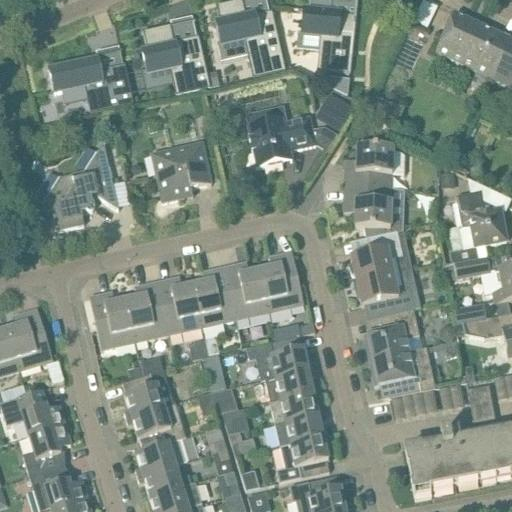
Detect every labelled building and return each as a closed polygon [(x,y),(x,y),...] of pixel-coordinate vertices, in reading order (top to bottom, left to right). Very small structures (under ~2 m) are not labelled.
[(297,37),(296,52),(318,55),(316,74),(350,78),(355,21),(339,19),(340,17),(330,16),(331,2),(332,2),(333,0),(328,0),(310,0),(309,14),(303,13),(301,37),(297,37)] [(243,3),(215,9),(215,10),(217,10),(220,24),(216,25),(220,45),(216,46),(220,65),(248,59),(253,82),(285,74),(272,15),(269,15),(254,19),(254,17),(245,19),(242,4),(243,4),(243,3)] [(436,56),(497,84),(511,53),(511,44),(454,17),(436,56)] [(171,29),(141,35),(142,37),(143,36),(147,53),(142,54),(147,78),(170,73),(173,88),(176,99),(210,91),(204,65),(198,40),(196,41),(174,46),(170,30),(171,30),(171,29)] [(511,53),(497,84),(511,91),(511,53)] [(91,118),(134,109),(125,70),(99,75),(96,60),(49,69),(55,97),(85,91),(91,118)] [(316,79),(316,84),(348,99),(349,83),(316,79)] [(315,121),(340,136),(355,111),(330,95),(315,121)] [(267,127),(248,131),(257,172),(283,166),(281,157),(315,149),(309,121),(288,126),(285,113),(265,117),(267,127)] [(118,214),(114,194),(103,146),(84,176),(59,181),(42,209),(54,217),(54,219),(58,234),(84,229),(81,217),(86,216),(87,216),(89,217),(91,216),(92,216),(93,215),(94,214),(94,212),(94,211),(94,210),(94,209),(93,208),(92,207),(91,201),(96,200),(118,214)] [(156,179),(158,188),(162,207),(184,202),(182,195),(211,188),(207,169),(202,148),(171,155),(172,160),(164,162),(159,169),(161,178),(156,179)] [(345,165),(344,191),(391,192),(392,179),(404,179),(405,159),(400,155),(393,155),(393,152),(377,151),(357,151),(356,165),(345,165)] [(454,188),(454,174),(441,174),(441,188),(454,188)] [(344,191),(343,217),(355,217),(354,232),(363,232),(366,243),(390,237),(391,192),(344,191)] [(481,195),(461,199),(455,200),(461,233),(471,231),(475,252),(506,246),(500,214),(485,217),(481,195)] [(42,209),(31,211),(34,223),(54,219),(54,217),(42,209)] [(402,261),(397,236),(390,237),(366,243),(369,257),(350,262),(356,286),(393,278),(390,264),(402,261)] [(270,271),(260,273),(269,317),(284,313),(303,309),(292,256),(268,261),(270,271)] [(487,261),(444,270),(447,284),(456,282),(457,283),(490,277),(487,261)] [(246,266),(224,271),(236,324),(269,317),(260,273),(249,276),(246,266)] [(511,270),(511,271),(498,273),(502,295),(492,297),(494,309),(495,309),(508,306),(511,305),(511,270)] [(203,286),(192,288),(202,332),(236,324),(224,271),(201,276),(203,286)] [(384,320),(413,314),(414,314),(409,289),(396,292),(393,278),(356,286),(361,310),(380,306),(383,321),(384,320)] [(180,281),(157,286),(168,339),(202,332),(192,288),(182,291),(180,281)] [(136,301),(125,303),(135,347),(168,339),(157,286),(134,291),(136,301)] [(135,347),(125,303),(114,306),(112,296),(89,301),(101,354),(135,347)] [(508,306),(495,309),(497,320),(506,319),(510,318),(508,306)] [(17,330),(6,333),(19,376),(34,371),(53,365),(37,313),(14,320),(17,330)] [(364,340),(369,365),(408,357),(405,343),(419,340),(413,314),(384,320),(388,335),(364,340)] [(511,317),(455,329),(457,339),(465,338),(484,342),(484,344),(502,340),(507,365),(511,364),(511,317)] [(298,330),(297,330),(299,341),(314,338),(312,327),(298,330)] [(0,381),(19,376),(6,333),(0,334),(0,381)] [(188,349),(193,363),(219,354),(213,339),(188,349)] [(270,347),(246,353),(249,365),(256,363),(261,386),(265,385),(314,374),(312,366),(306,367),(303,352),(302,352),(299,341),(270,347)] [(408,357),(369,365),(375,391),(395,386),(398,400),(417,396),(435,393),(429,368),(412,372),(408,357)] [(472,370),(464,371),(465,381),(467,387),(475,386),(472,370)] [(123,415),(126,423),(174,408),(163,374),(122,386),(126,398),(124,398),(129,414),(123,415)] [(270,406),(270,407),(280,405),(313,397),(310,382),(315,381),(314,374),(265,385),(270,406)] [(511,423),(511,424),(511,432),(497,435),(489,389),(467,393),(476,439),(460,442),(458,434),(431,439),(433,447),(405,453),(415,505),(431,502),(430,494),(511,478),(511,423)] [(210,397),(213,407),(222,404),(219,394),(210,397)] [(65,430),(59,410),(47,414),(42,395),(23,401),(6,406),(0,408),(0,411),(6,431),(24,426),(28,441),(65,430)] [(270,407),(275,429),(324,418),(322,411),(316,412),(313,397),(280,405),(270,407)] [(136,457),(168,447),(171,447),(171,446),(180,443),(186,442),(179,420),(175,408),(174,408),(126,423),(128,430),(133,428),(138,444),(139,443),(143,455),(136,457)] [(323,440),(320,427),(326,425),(324,418),(275,429),(280,450),(279,450),(280,452),(329,440),(328,439),(323,440)] [(234,421),(224,424),(226,430),(229,440),(239,436),(236,427),(234,421)] [(22,460),(29,482),(65,471),(59,453),(71,449),(65,430),(28,441),(33,456),(22,460)] [(239,436),(229,440),(232,450),(236,462),(250,458),(246,445),(241,446),(239,436)] [(328,464),(325,449),(331,448),(329,440),(280,452),(285,473),(276,475),(279,488),(310,481),(329,476),(327,465),(328,464)] [(135,474),(137,481),(175,470),(175,469),(187,466),(180,443),(171,446),(171,447),(168,447),(136,457),(140,472),(135,474)] [(214,447),(217,457),(227,454),(224,444),(214,447)] [(227,454),(217,457),(220,467),(230,464),(227,454)] [(145,486),(149,501),(195,487),(192,488),(189,479),(179,482),(175,470),(137,481),(139,488),(145,486)] [(64,511),(88,505),(82,485),(70,489),(65,471),(29,482),(38,511),(64,511)] [(295,506),(296,511),(350,511),(350,506),(344,507),(340,492),(339,492),(337,480),(317,485),(289,492),(292,507),(295,506)] [(231,500),(240,498),(236,486),(227,489),(231,500)] [(191,511),(202,509),(195,487),(149,501),(152,511),(191,511)]
